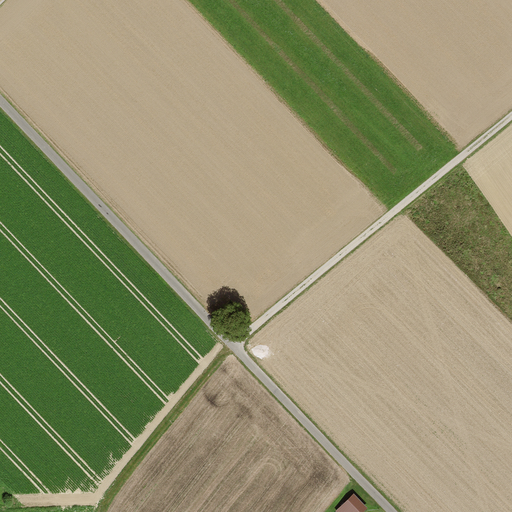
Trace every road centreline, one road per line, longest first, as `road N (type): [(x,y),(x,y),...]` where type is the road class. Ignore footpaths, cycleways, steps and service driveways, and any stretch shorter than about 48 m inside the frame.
road 1 (track): [(511,115),(230,346)]
road 2 (track): [(99,511),(230,346)]
